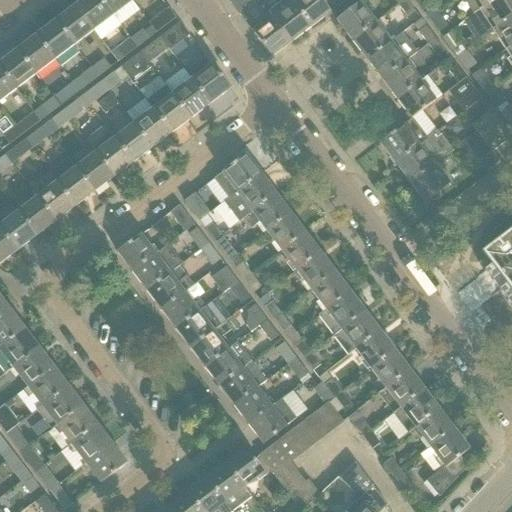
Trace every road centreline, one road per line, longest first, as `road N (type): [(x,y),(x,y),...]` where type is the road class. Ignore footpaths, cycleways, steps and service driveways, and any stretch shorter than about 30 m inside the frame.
road 1 (residential): [(104,511),(157,470),(162,453),(44,283),(270,107)]
road 2 (unclassified): [(511,424),(270,107)]
road 3 (unclassified): [(270,107),(190,0)]
